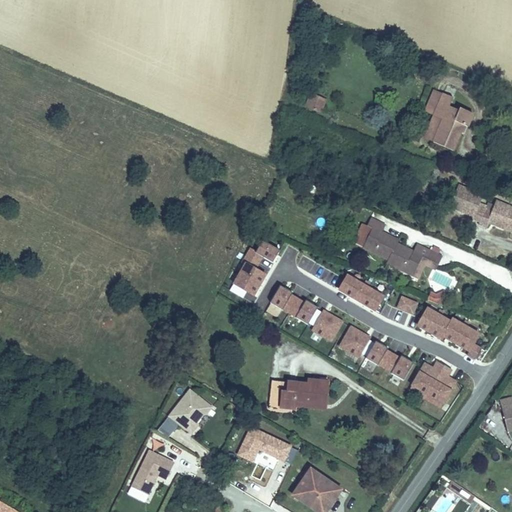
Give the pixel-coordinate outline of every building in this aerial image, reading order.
[(434,116),(444,94),(436,90),(426,112),(434,116)] [(311,94),(306,106),(321,112),(326,100),(311,94)] [(467,127),(473,113),(460,108),(459,110),(450,106),(453,98),(444,94),(434,116),(443,120),(433,142),(453,151),(461,131),(459,130),(461,124),(466,126),(467,127)] [(433,142),(443,120),(434,116),(425,139),(433,142)] [(482,196),(459,186),(450,207),(473,216),(471,219),(480,222),(485,210),(486,207),(478,204),(482,196)] [(511,232),(511,228),(511,208),(497,202),(492,213),(485,210),(480,222),(478,225),(486,228),(489,223),(511,232)] [(363,248),(389,260),(397,244),(399,240),(382,232),(385,225),(371,218),(367,226),(372,228),(363,248)] [(353,243),(363,248),(372,228),(367,226),(362,223),(353,243)] [(263,257),(273,263),(277,256),(280,251),(263,241),(256,253),(263,257)] [(409,249),(397,244),(389,260),(387,263),(413,276),(422,257),(427,259),(431,251),(417,244),(413,252),(412,255),(408,253),(409,249)] [(441,256),(431,251),(427,259),(422,257),(413,276),(418,279),(425,265),(435,270),(441,256)] [(256,253),(253,252),(249,258),(259,263),(263,257),(256,253)] [(259,263),(249,258),(246,264),(256,269),(259,263)] [(256,269),(246,264),(240,274),(260,285),(266,275),(256,269)] [(450,288),(453,276),(433,271),(431,284),(450,288)] [(240,274),(234,284),(247,292),(254,296),(260,285),(240,274)] [(365,286),(347,276),(339,290),(349,296),(356,300),(357,300),(365,286)] [(247,292),(234,284),(230,291),(243,298),(247,292)] [(288,291),(280,286),(270,303),(283,310),(283,309),(290,313),(298,299),(291,295),(293,293),(288,291)] [(383,297),(365,286),(357,300),(359,302),(366,305),(375,311),(383,297)] [(436,303),(446,299),(444,292),(436,295),(431,293),(428,300),(436,303)] [(398,308),(413,314),(417,304),(402,298),(398,308)] [(304,303),(298,299),(290,313),(296,317),(296,318),(308,325),(317,310),(318,308),(310,303),(306,301),(304,303)] [(453,302),(446,299),(436,303),(450,309),(453,302)] [(440,315),(428,308),(418,326),(421,327),(426,331),(430,333),(440,315)] [(323,314),(317,310),(308,325),(314,328),(323,314)] [(331,341),(343,322),(324,311),(323,314),(314,328),(313,331),(331,341)] [(452,322),(440,315),(430,333),(432,334),(438,337),(442,340),(444,337),(452,322)] [(466,327),(454,319),(452,322),(444,337),(447,339),(453,342),(456,344),(466,327)] [(369,340),(370,338),(351,327),(340,347),(359,357),(360,355),(369,340)] [(479,334),(466,327),(456,344),(462,347),(469,352),(474,344),(479,334)] [(374,344),(369,340),(360,355),(366,359),(374,344)] [(388,349),(380,344),(376,341),(374,344),(366,359),(378,366),(379,365),(385,369),(393,355),(387,351),(388,349)] [(482,349),(474,344),(469,352),(468,355),(476,359),(482,349)] [(393,355),(385,369),(392,372),(391,373),(408,383),(418,366),(409,361),(401,356),(400,359),(393,355)] [(428,395),(445,366),(438,361),(434,369),(425,364),(422,368),(412,386),(428,395)] [(452,370),(445,366),(428,395),(444,404),(456,382),(448,377),(452,370)] [(308,384),(281,381),(280,391),(282,391),(280,407),(295,409),(295,406),(296,401),(326,404),(329,382),(308,380),(308,384)] [(281,381),(272,381),(269,406),(280,407),(282,391),(280,391),(281,381)] [(428,395),(412,386),(410,390),(426,399),(428,395)] [(190,390),(171,414),(180,422),(179,424),(189,432),(193,432),(198,426),(197,422),(203,415),(207,414),(212,408),(190,390)] [(444,404),(428,395),(426,399),(441,408),(444,404)] [(326,404),(296,401),(295,406),(326,409),(326,404)] [(511,405),(502,408),(507,431),(511,429),(511,405)] [(171,414),(158,430),(168,438),(179,424),(180,422),(171,414)] [(291,465),(297,451),(251,428),(238,455),(253,462),(259,449),(291,465)] [(174,463),(149,451),(132,487),(148,495),(156,479),(153,478),(155,474),(158,475),(166,480),(174,463)] [(283,481),(289,464),(280,460),(273,477),(283,481)] [(337,488),(311,470),(295,493),(322,511),(337,488)] [(325,511),(340,490),(337,488),(322,511),(295,493),(294,495),(318,511),(325,511)] [(471,504),(474,500),(467,495),(464,499),(471,504)] [(225,511),(212,501),(205,509),(207,511),(225,511)] [(16,511),(0,502),(0,511),(16,511)]
